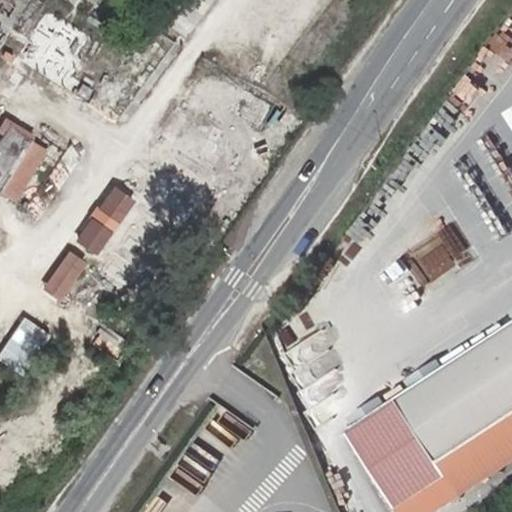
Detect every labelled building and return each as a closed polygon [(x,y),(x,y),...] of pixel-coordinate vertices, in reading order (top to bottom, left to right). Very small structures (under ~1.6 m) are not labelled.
[(493,80),(507,62),(491,49),(477,67),(493,80)] [(248,94),(239,113),(261,124),(270,104),(248,94)] [(0,146),(0,193),(21,201),(42,143),(6,130),(0,146)] [(116,225),(133,200),(111,186),(95,211),(116,225)] [(86,215),(41,291),(61,303),(106,228),(86,215)] [(418,274),(398,285),(405,296),(424,285),(418,274)] [(511,323),(347,431),(396,507),(511,431),(511,323)]
